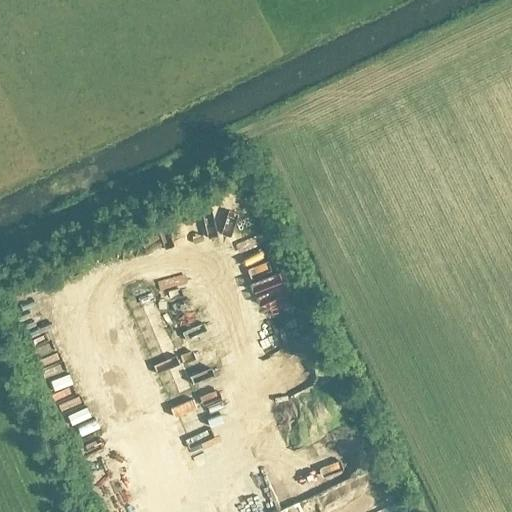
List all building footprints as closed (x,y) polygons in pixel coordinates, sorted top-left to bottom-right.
[(262,310),(286,295),(279,285),(256,301),(262,310)] [(210,332),(187,339),(198,371),(220,364),(210,332)] [(37,353),(57,348),(55,339),(34,344),(37,353)] [(45,379),(66,371),(62,359),(41,366),(45,379)] [(78,432),(98,422),(93,413),(73,422),(78,432)] [(238,435),(253,428),(250,419),(234,426),(238,435)] [(179,475),(176,488),(113,474),(105,506),(131,511),(174,511),(183,476),(179,475)] [(273,509),(292,500),(289,493),(270,501),(273,509)]
